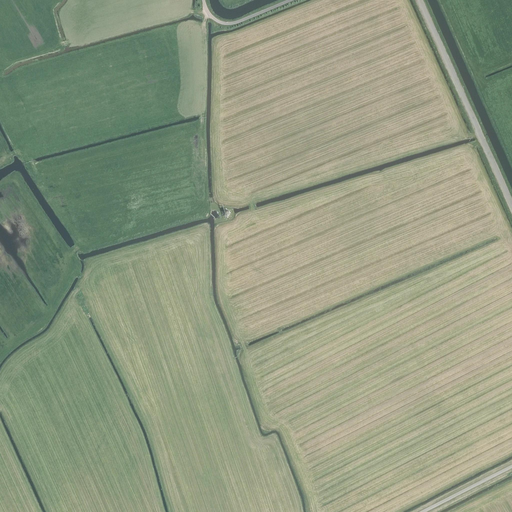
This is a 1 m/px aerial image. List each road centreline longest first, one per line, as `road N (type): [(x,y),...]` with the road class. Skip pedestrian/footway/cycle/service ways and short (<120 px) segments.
road 1 (track): [(482,139),(238,220)]
road 2 (tertiary): [(511,205),(419,0)]
